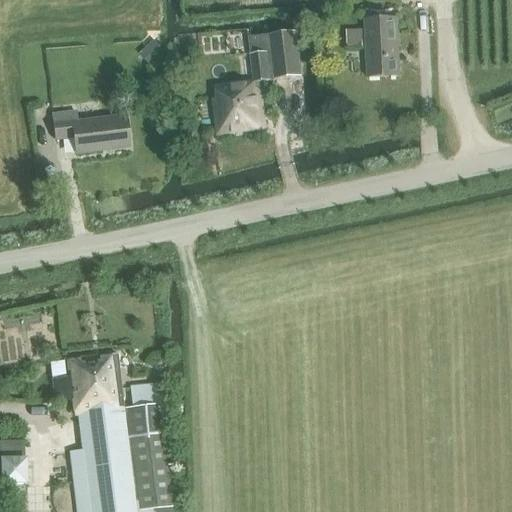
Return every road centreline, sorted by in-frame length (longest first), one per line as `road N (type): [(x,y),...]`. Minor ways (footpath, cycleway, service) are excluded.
road 1 (tertiary): [(0,257),(511,156)]
road 2 (track): [(208,511),(204,318),(180,221)]
